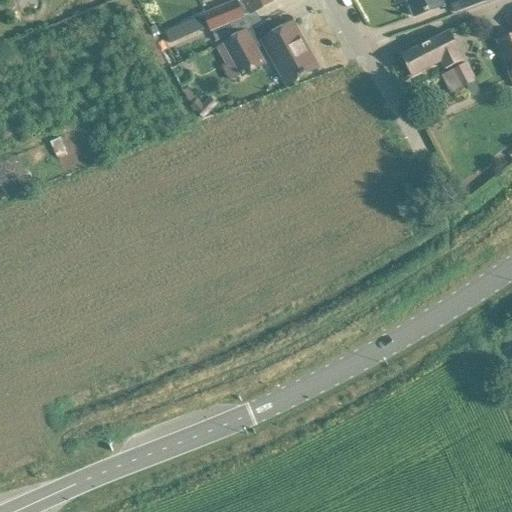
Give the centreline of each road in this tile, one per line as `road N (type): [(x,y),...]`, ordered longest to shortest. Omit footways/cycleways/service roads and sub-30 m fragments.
road 1 (secondary): [(13,511),(250,414),(390,342),(511,265)]
road 2 (residential): [(420,159),(331,0)]
